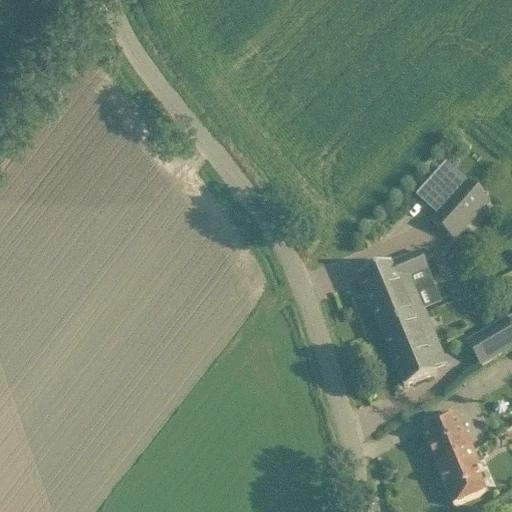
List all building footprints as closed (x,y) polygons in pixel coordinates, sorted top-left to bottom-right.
[(465,182),(430,221),(455,244),(490,204),(465,182)] [(420,253),(358,279),(381,334),(426,316),(412,279),(428,273),(420,253)] [(426,316),(381,334),(404,390),(433,377),(418,341),(434,335),(426,316)] [(511,319),(507,322),(506,320),(466,343),(480,369),(511,350),(511,319)] [(421,431),(437,468),(471,454),(455,417),(421,431)] [(475,465),(471,454),(437,468),(453,508),(485,495),(473,466),(475,465)]
